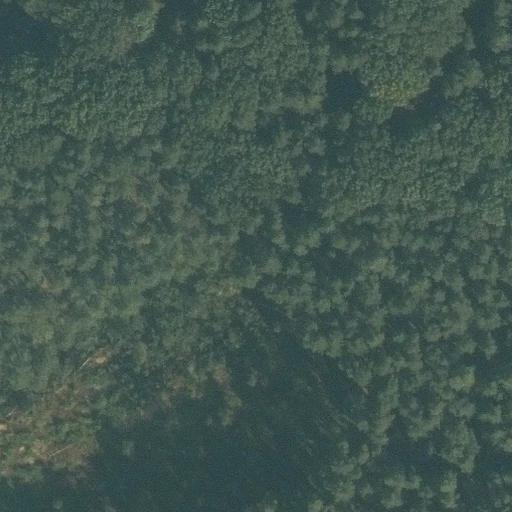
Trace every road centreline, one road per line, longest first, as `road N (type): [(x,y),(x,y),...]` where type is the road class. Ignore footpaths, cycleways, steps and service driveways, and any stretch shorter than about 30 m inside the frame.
road 1 (track): [(109,47),(511,383)]
road 2 (track): [(109,47),(0,114)]
